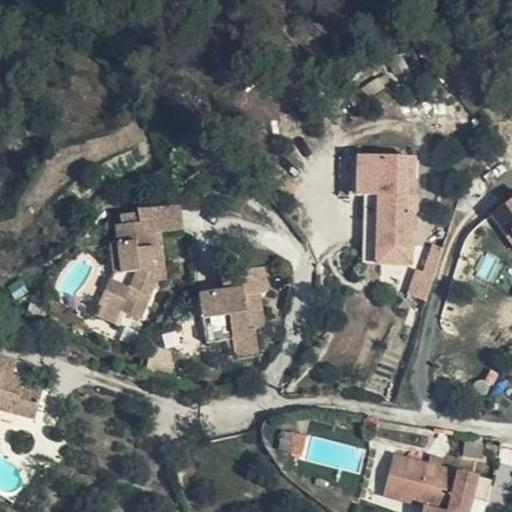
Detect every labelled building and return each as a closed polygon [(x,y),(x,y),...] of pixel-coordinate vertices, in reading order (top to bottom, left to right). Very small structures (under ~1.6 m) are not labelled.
[(358,170),(359,156),(350,156),(349,169),(358,170)] [(403,164),(407,160),(359,156),(358,170),(396,174),(403,164)] [(412,160),(407,160),(403,164),(396,174),(398,179),(409,197),(411,197),(412,160)] [(355,193),(358,170),(349,169),(347,193),(355,193)] [(398,179),(396,174),(358,170),(355,193),(362,194),(358,261),(406,264),(409,214),(405,213),(406,197),(409,197),(398,179)] [(414,213),(414,206),(409,197),(406,197),(405,213),(409,214),(414,213)] [(511,205),(487,218),(509,258),(511,256),(511,290),(511,292),(511,205)] [(138,214),(139,227),(141,226),(141,235),(152,234),(185,231),(183,209),(138,214)] [(140,319),(157,282),(155,259),(152,234),(141,235),(141,226),(139,227),(118,229),(119,246),(110,248),(113,282),(108,291),(117,296),(114,307),(140,319)] [(155,259),(157,282),(167,281),(165,258),(155,259)] [(207,346),(214,346),(250,325),(247,298),(262,296),(266,295),(264,271),(225,277),(227,293),(200,297),(207,346)] [(412,299),(428,301),(431,278),(415,276),(412,299)] [(265,316),(262,296),(247,298),(250,325),(265,316)] [(251,331),(256,331),(267,329),(265,316),(250,325),(251,331)] [(250,325),(214,346),(234,343),(236,356),(258,353),(256,331),(251,331),(250,325)] [(0,410),(36,421),(43,393),(23,387),(25,381),(11,377),(13,363),(0,359),(0,410)] [(295,436),(292,445),(302,448),(304,439),(295,436)] [(302,448),(292,445),(290,456),(300,458),(302,448)] [(441,469),(429,466),(394,457),(383,498),(423,509),(422,511),(469,511),(474,499),(479,479),(441,469)] [(431,457),(429,466),(441,469),(443,461),(431,457)] [(492,482),(479,479),(474,499),(487,502),(492,482)]
